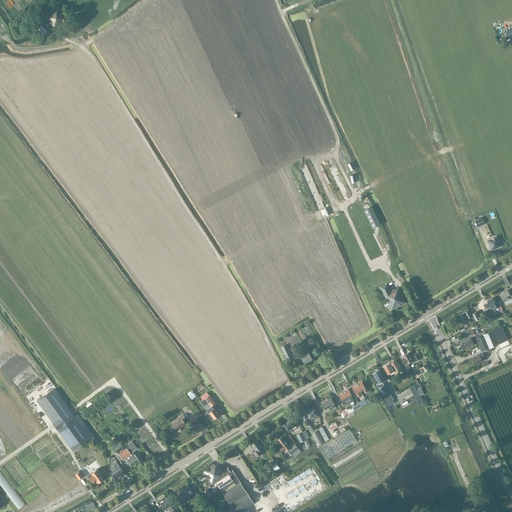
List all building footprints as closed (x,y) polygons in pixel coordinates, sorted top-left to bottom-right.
[(57,27),(67,19),(57,5),(43,16),(53,28),(56,26),(57,27)] [(48,32),(40,24),(36,28),(44,36),(48,32)] [(347,195),(340,179),(334,182),(342,198),(347,195)] [(364,210),(373,228),(381,224),(372,206),(364,210)] [(352,212),(339,216),(344,227),(349,226),(345,217),(353,214),(352,212)] [(478,227),(485,224),(482,218),(475,221),(478,227)] [(380,235),(384,244),(389,241),(385,233),(380,235)] [(492,251),(501,246),(497,237),(497,236),(494,237),(487,241),(492,251)] [(371,259),(381,254),(377,246),(368,250),(371,259)] [(390,310),(406,302),(399,287),(395,289),(394,289),(390,291),(385,281),(377,284),(379,288),(381,287),(389,305),(388,306),(390,310)] [(508,290),(500,294),(504,302),(511,298),(511,299),(511,295),(510,295),(508,290)] [(493,298),(487,300),(492,310),(498,307),(495,301),(494,301),(493,298)] [(477,312),(475,307),(470,310),(475,321),(480,318),(477,312)] [(468,318),(472,316),(469,310),(459,315),(463,325),(470,322),(468,318)] [(508,340),(504,331),(502,327),(483,334),(483,335),(476,338),(482,352),(487,349),(488,352),(493,350),(491,347),(508,340)] [(473,343),(471,337),(464,340),(465,341),(462,343),(462,344),(461,344),(463,348),(464,348),(464,349),(471,346),(470,344),(473,343)] [(289,363),(294,361),(286,344),(281,347),(289,363)] [(304,363),(312,359),(309,352),(308,352),(307,350),(303,352),(305,354),(301,357),(304,363)] [(403,363),(407,370),(410,368),(408,364),(413,361),(414,362),(418,360),(415,355),(411,357),(410,356),(411,355),(410,353),(409,353),(403,356),(406,361),(403,363)] [(480,357),(486,355),(485,353),(483,354),(483,353),(479,355),(472,358),(475,364),(482,361),(480,357)] [(396,374),(402,370),(396,360),(390,363),(383,367),(387,375),(394,371),(396,374)] [(375,372),(372,373),(378,384),(386,379),(380,369),(378,370),(377,369),(375,370),(375,372)] [(357,384),(361,391),(363,390),(365,394),(368,392),(366,389),(362,381),(357,384)] [(358,392),(361,391),(357,384),(352,387),(356,394),(358,398),(360,396),(358,392)] [(384,385),(379,388),(382,394),(387,391),(384,385)] [(349,389),(343,392),(350,403),(352,407),(354,406),(353,405),(354,404),(353,402),(353,401),(352,400),(354,400),(352,396),(349,389)] [(193,391),(188,394),(191,399),(196,396),(193,391)] [(350,403),(343,392),(338,395),(342,401),(341,401),(344,406),(350,403)] [(215,398),(212,399),(209,395),(201,402),(206,410),(209,408),(210,411),(209,412),(214,419),(220,415),(213,406),(215,404),(216,404),(218,403),(215,398)] [(330,410),(335,406),(331,399),(326,402),(323,404),(326,410),(329,408),(330,410)] [(309,419),(319,414),(315,407),(306,412),(309,419)] [(347,408),(341,411),(344,416),(349,414),(354,411),(352,407),(348,410),(347,408)] [(184,420),(186,419),(183,414),(178,418),(178,420),(172,424),(177,431),(184,426),(182,424),(185,422),(184,420)] [(86,425),(82,428),(74,417),(57,429),(73,450),(94,436),(86,425)] [(289,433),(291,432),(290,430),(297,426),(292,419),(283,424),(287,432),(288,431),(289,433)] [(318,445),(329,439),(322,427),(311,433),(318,445)] [(321,447),(328,458),(356,441),(349,430),(321,447)] [(300,443),(306,440),(302,433),(296,435),(300,443)] [(282,437),(278,440),(282,446),(278,449),(282,453),(286,450),(286,452),(288,451),(290,455),(299,449),(295,444),(290,448),(282,437)] [(262,447),(257,440),(251,444),(255,450),(253,452),(257,457),(262,453),(259,449),(262,447)] [(137,448),(132,441),(125,446),(126,448),(115,456),(119,461),(122,459),(123,459),(125,457),(132,466),(139,461),(132,452),(137,448)] [(116,461),(113,463),(114,465),(112,466),(114,468),(112,470),(113,471),(111,473),(116,480),(119,477),(121,475),(122,476),(125,474),(116,461)] [(211,486),(216,483),(215,481),(230,472),(228,467),(223,470),(218,463),(214,465),(213,464),(203,471),(209,479),(205,481),(210,488),(211,487),(211,486)] [(103,479),(96,469),(90,473),(92,476),(89,478),(92,483),(96,481),(97,483),(100,481),(101,482),(103,480),(103,479)] [(11,489),(0,470),(0,485),(6,495),(10,493),(8,490),(11,489)] [(215,481),(216,483),(235,511),(241,511),(254,504),(233,470),(230,472),(215,481)] [(191,500),(198,495),(194,488),(191,490),(189,487),(183,491),(182,490),(179,493),(183,499),(188,496),(191,500)] [(173,510),(170,506),(175,503),(171,497),(160,504),(164,511),(168,508),(170,511),(173,510)] [(96,507),(94,503),(87,505),(85,507),(87,511),(94,508),(96,507)]
